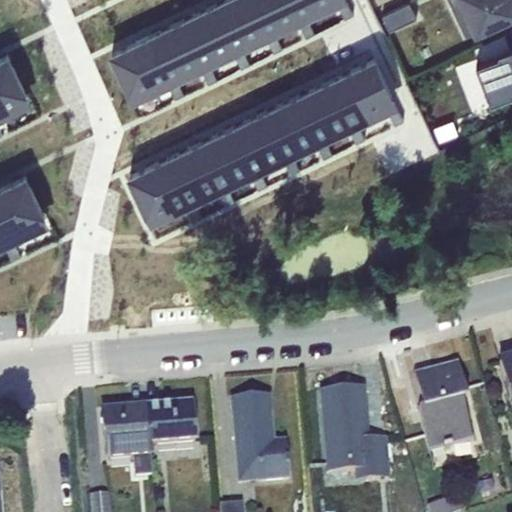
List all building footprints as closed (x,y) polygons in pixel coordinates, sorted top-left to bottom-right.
[(215,1),(232,38),(237,36),(260,25),(265,34),(274,30),(270,21),(265,22),(254,0),(220,0),(216,2),(215,1)] [(254,0),(265,22),(270,21),(293,10),(297,18),(307,14),(302,5),(297,7),(294,0),(254,0)] [(294,0),(297,7),(302,5),(313,0),(335,0),(336,0),(345,0),(352,13),(353,13),(346,0),(294,0)] [(336,0),(335,0),(313,0),(302,5),(307,14),(308,17),(337,3),(343,16),(352,13),(345,0),(336,0)] [(511,0),(448,0),(465,35),(511,13),(511,0)] [(183,16),(182,17),(200,53),(205,52),(228,41),(232,49),(241,45),(237,36),(232,38),(215,1),(214,1),(214,3),(183,17),(183,16)] [(409,1),(382,14),(389,29),(417,17),(409,1)] [(308,17),(307,14),(297,18),(293,10),(270,21),(274,30),(275,32),(298,21),(305,34),(314,30),(308,17)] [(151,32),(150,32),(167,68),(172,67),(195,56),(200,65),(209,61),(205,52),(200,53),(182,17),(181,17),(182,18),(151,33),(151,32)] [(275,32),(274,30),(265,34),(260,25),(237,36),(241,45),(243,47),(266,36),(272,50),(281,46),(275,32)] [(511,30),(476,45),(482,59),(511,45),(511,30)] [(111,50),(129,88),(162,72),(167,81),(176,76),(172,67),(167,68),(150,32),(149,32),(150,33),(113,51),(113,50),(111,50)] [(243,47),(241,45),(232,49),(228,41),(205,52),(209,61),(210,63),(233,52),(240,65),(249,61),(243,47)] [(510,51),(476,64),(490,102),(511,93),(511,47),(509,48),(510,51)] [(111,50),(109,51),(132,100),(168,83),(174,96),(184,92),(177,78),(176,76),(167,81),(162,72),(129,88),(111,50)] [(7,52),(7,53),(25,90),(0,101),(0,132),(2,131),(0,125),(0,115),(32,100),(9,51),(7,52)] [(0,101),(25,90),(7,53),(6,53),(6,54),(0,57),(0,101)] [(210,63),(209,61),(200,65),(195,56),(172,67),(176,76),(177,78),(201,67),(207,81),(216,76),(210,63)] [(376,56),(374,57),(396,104),(398,103),(376,56)] [(331,76),(330,76),(348,113),(353,112),(382,98),(387,108),(394,123),(403,118),(396,104),(374,57),(332,77),(331,76)] [(298,91),(298,92),(315,128),(320,127),(344,116),(348,125),(357,120),(353,112),(348,113),(330,76),(330,77),(330,78),(299,93),(298,91)] [(266,107),(265,107),(283,144),(288,143),(311,132),(315,140),(324,136),(320,127),(315,128),(298,92),(297,92),(298,93),(267,108),(266,107)] [(387,108),(382,98),(353,112),(357,120),(358,122),(387,108)] [(233,123),(250,159),(255,158),(279,147),(283,156),(292,151),(288,143),(283,144),(265,107),(265,108),(265,109),(234,124),(233,123)] [(358,122),(357,120),(348,125),(344,116),(320,127),(324,136),(325,138),(349,127),(355,141),(365,136),(358,122)] [(453,118),(434,126),(439,140),(458,133),(453,118)] [(201,138),(200,139),(217,175),(223,174),(246,163),(250,171),(259,167),(255,158),(250,159),(233,123),(232,123),(232,124),(201,139),(201,138)] [(325,138),(324,136),(315,140),(311,132),(288,143),(292,151),(293,154),(316,142),(323,156),(332,152),(325,138)] [(168,153),(168,154),(185,190),(189,188),(214,178),(218,187),(227,182),(223,174),(217,175),(200,139),(199,139),(200,140),(169,155),(168,153)] [(293,154),(292,151),(283,156),(279,147),(255,158),(259,167),(260,169),(284,158),(290,172),(299,167),(293,154)] [(130,171),(129,172),(147,210),(181,194),(185,202),(193,198),(201,214),(202,214),(195,200),(189,188),(185,190),(168,154),(167,154),(167,155),(131,173),(130,171)] [(260,169),(259,167),(250,171),(246,163),(223,174),(227,182),(228,185),(251,173),(258,187),(267,183),(260,169)] [(129,171),(127,173),(150,221),(186,205),(192,218),(201,214),(193,198),(185,202),(181,194),(147,210),(129,172),(129,171)] [(27,173),(24,174),(42,211),(8,227),(12,236),(3,240),(5,243),(11,257),(21,252),(14,238),(50,221),(27,173)] [(42,211),(24,174),(23,174),(24,175),(0,186),(0,221),(4,229),(0,231),(0,233),(3,240),(12,236),(8,227),(42,211)] [(228,185),(227,182),(218,187),(214,178),(189,188),(195,200),(219,189),(225,203),(234,198),(228,185)] [(511,361),(498,366),(511,413),(511,361)] [(457,363),(414,374),(423,409),(418,411),(429,453),(473,442),(462,401),(467,399),(457,363)] [(363,389),(320,393),(328,475),(354,473),(355,483),(390,480),(386,438),(368,440),(363,389)] [(269,397),(230,399),(237,486),(289,482),(285,440),(272,441),(269,397)] [(191,404),(146,408),(149,449),(195,445),(191,404)] [(146,408),(101,412),(105,463),(133,461),(135,478),(151,477),(149,449),(146,408)] [(111,511),(110,494),(89,496),(90,511),(111,511)] [(455,495),(427,506),(428,511),(458,511),(461,511),(455,495)] [(242,511),(242,503),(219,505),(219,511),(242,511)]
